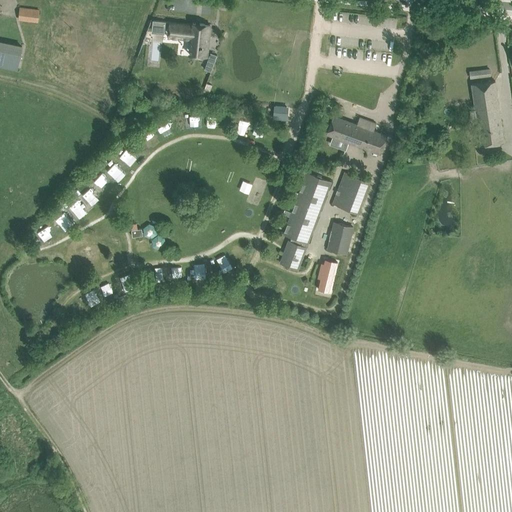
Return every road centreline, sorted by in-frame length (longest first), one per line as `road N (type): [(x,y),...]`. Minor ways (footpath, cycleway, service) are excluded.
road 1 (track): [(16,397),(143,311),(195,308),(289,321),(511,373)]
road 2 (track): [(0,375),(53,446),(84,511)]
